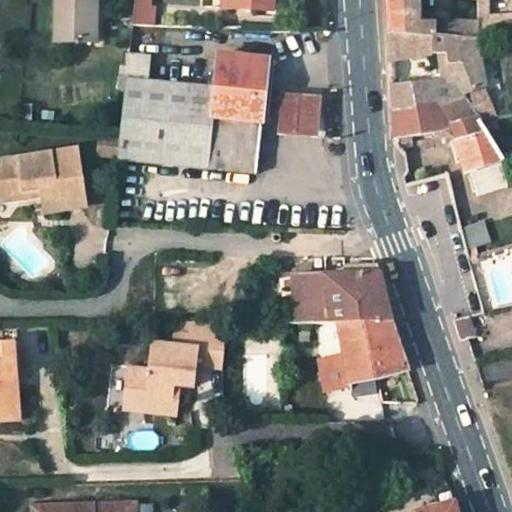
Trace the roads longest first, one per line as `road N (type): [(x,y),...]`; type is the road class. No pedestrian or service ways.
road 1 (secondary): [(357,0),(374,203),(472,476)]
road 2 (unknown): [(456,429),(217,433),(204,457),(189,464),(71,467),(57,463),(45,389)]
